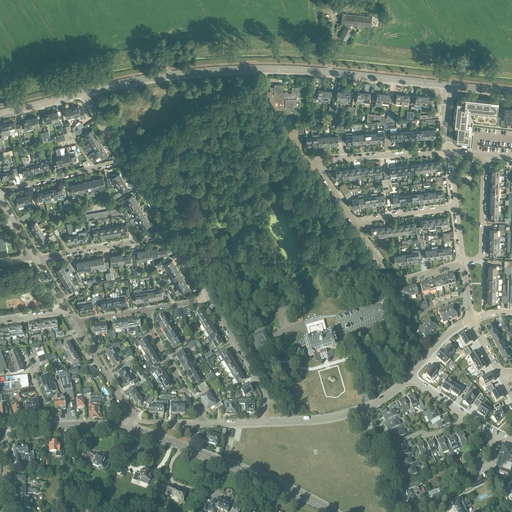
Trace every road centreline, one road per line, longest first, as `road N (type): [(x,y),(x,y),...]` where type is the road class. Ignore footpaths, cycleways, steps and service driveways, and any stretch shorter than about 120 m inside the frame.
road 1 (secondary): [(445,85),(238,70),(85,93)]
road 2 (tertiary): [(331,511),(123,427)]
road 3 (residential): [(354,221),(314,161),(447,150)]
road 4 (residential): [(462,264),(393,284),(354,221)]
road 5 (unclassified): [(266,422),(263,394),(206,299)]
road 6 (residential): [(35,258),(168,237)]
road 7 (residential): [(206,424),(151,332),(147,310)]
road 8 (residential): [(0,196),(121,161)]
road 9 (residential): [(462,264),(480,257),(485,153)]
